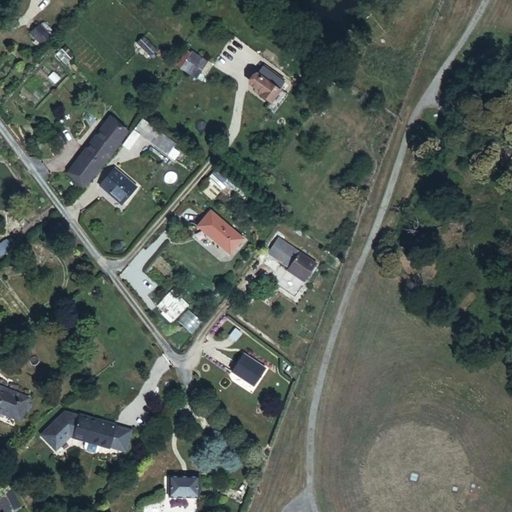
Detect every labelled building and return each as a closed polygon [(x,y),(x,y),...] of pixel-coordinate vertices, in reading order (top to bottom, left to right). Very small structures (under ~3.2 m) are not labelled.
[(37,22),(28,35),(42,45),(51,32),(37,22)] [(204,38),(213,45),(223,31),(215,25),(204,38)] [(204,64),(206,61),(212,54),(202,47),(194,56),(204,64)] [(141,59),(146,65),(154,58),(148,53),(141,59)] [(18,75),(24,70),(13,58),(7,63),(18,75)] [(146,65),(153,71),(160,64),(154,58),(146,65)] [(275,96),(278,92),(256,76),(253,80),(275,96)] [(266,107),(275,96),(253,80),(244,91),(257,100),(266,107)] [(263,111),(266,107),(257,100),(254,103),(263,111)] [(156,126),(142,114),(133,125),(146,137),(156,126)] [(65,176),(79,187),(115,148),(126,133),(113,122),(65,176)] [(167,154),(177,143),(156,126),(146,137),(167,154)] [(212,199),(229,178),(215,167),(198,189),(212,199)] [(119,204),(133,190),(112,170),(95,187),(103,194),(106,192),(119,204)] [(230,255),(243,239),(209,214),(197,229),(230,255)] [(6,238),(0,242),(0,255),(13,246),(6,238)] [(276,276),(294,290),(305,275),(288,262),(276,276)] [(172,321),(188,305),(172,289),(156,305),(172,321)] [(189,310),(178,321),(191,334),(202,322),(189,310)] [(242,352),(229,371),(252,386),(265,366),(242,352)] [(229,410),(242,393),(219,375),(206,392),(229,410)] [(0,409),(21,416),(27,397),(0,388),(0,409)] [(129,449),(135,431),(121,428),(122,424),(67,411),(43,435),(58,450),(76,432),(81,434),(79,437),(89,440),(87,446),(89,450),(98,453),(102,451),(104,445),(113,448),(115,445),(129,449)] [(467,511),(473,500),(475,481),(470,462),(460,447),(442,433),(424,428),(404,430),(385,438),(372,451),(364,465),(363,467),(360,485),(364,505),(367,511),(467,511)] [(198,499),(198,478),(168,477),(167,499),(198,499)]
